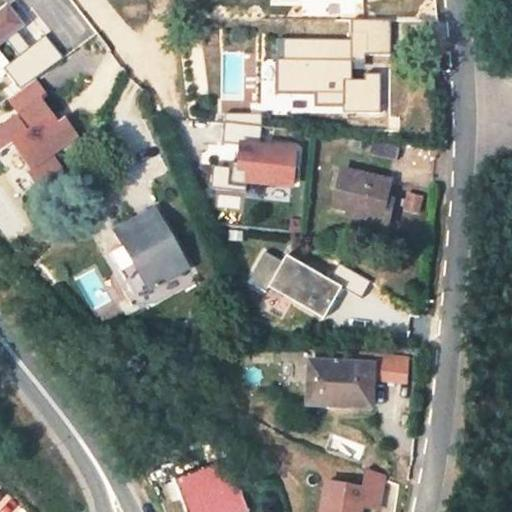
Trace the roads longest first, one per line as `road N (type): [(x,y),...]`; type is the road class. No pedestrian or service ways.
road 1 (residential): [(463,126),(424,511)]
road 2 (primary): [(117,511),(84,446),(0,336)]
road 3 (residential): [(454,0),(463,126)]
